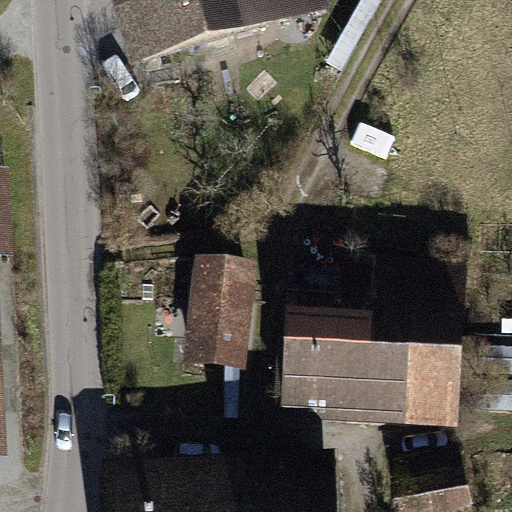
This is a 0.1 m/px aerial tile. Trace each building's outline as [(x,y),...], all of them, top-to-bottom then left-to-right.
[(124,0),(141,58),(316,7),(313,0),(124,0)] [(0,175),(0,253),(10,253),(6,176),(0,175)] [(341,308),(290,305),(283,400),(450,411),(459,273),(378,268),(378,278),(343,276),(341,308)] [(247,276),(203,272),(193,362),(238,366),(247,276)] [(326,511),(325,475),(245,479),(246,511),(326,511)] [(456,478),(402,485),(407,511),(462,511),(463,511),(456,478)] [(246,511),(245,479),(112,485),(114,511),(246,511)]
